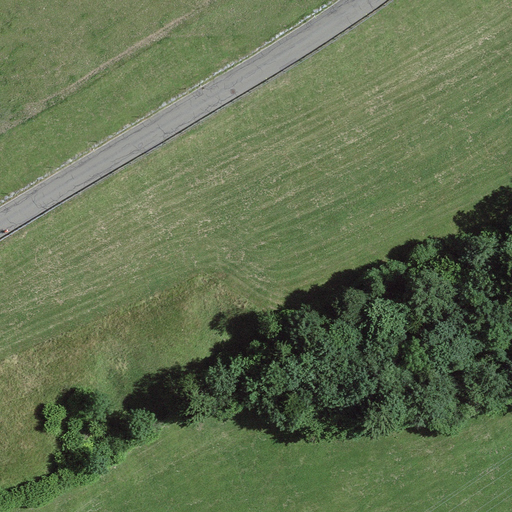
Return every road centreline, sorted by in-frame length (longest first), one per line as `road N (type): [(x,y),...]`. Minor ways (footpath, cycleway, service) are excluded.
road 1 (tertiary): [(349,0),(0,222)]
road 2 (track): [(384,201),(511,115)]
